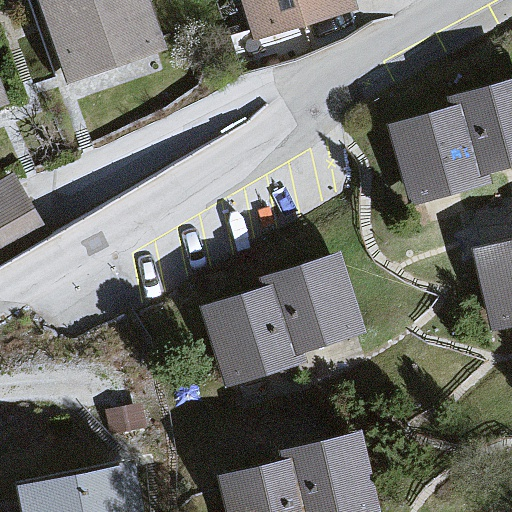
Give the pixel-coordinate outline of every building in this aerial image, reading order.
[(142,0),(34,0),(33,1),(66,92),(163,57),(142,0)] [(345,0),(231,0),(249,50),(350,15),(345,0)] [(445,120),(388,135),(410,217),(491,196),(486,180),(511,173),(511,78),(439,98),(445,120)] [(15,176),(0,185),(0,251),(45,225),(15,176)] [(269,298),(206,320),(235,402),(314,374),(308,356),(367,335),(335,247),(260,274),(269,298)] [(511,251),(481,260),(502,341),(511,338),(511,251)] [(286,466),(225,484),(232,511),(367,511),(389,506),(364,420),(280,444),(286,466)] [(146,511),(136,464),(15,490),(19,511),(146,511)]
